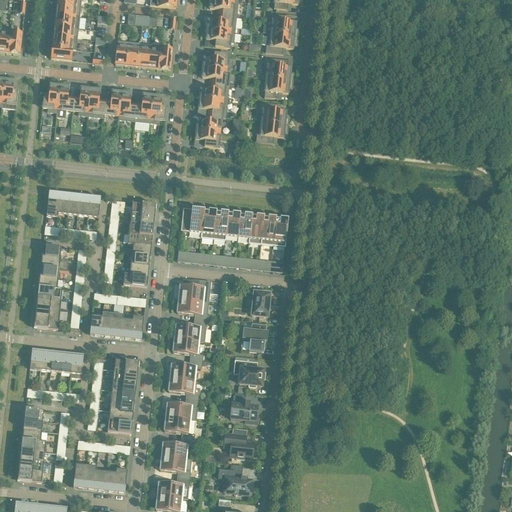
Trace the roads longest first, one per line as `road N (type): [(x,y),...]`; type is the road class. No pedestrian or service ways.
road 1 (residential): [(160,271),(288,287),(264,511)]
road 2 (residential): [(0,66),(181,86)]
road 3 (residential): [(170,180),(0,163)]
road 4 (residential): [(313,0),(299,133)]
